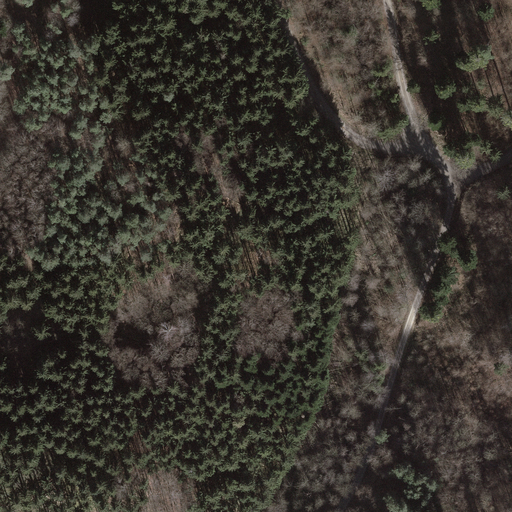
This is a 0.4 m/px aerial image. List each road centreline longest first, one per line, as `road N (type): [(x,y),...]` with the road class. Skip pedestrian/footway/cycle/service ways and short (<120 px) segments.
road 1 (track): [(336,511),(369,454),(458,175),(417,143),(385,0)]
road 2 (track): [(270,0),(334,123),(370,144),(417,143)]
road 3 (track): [(0,185),(19,147),(21,0)]
